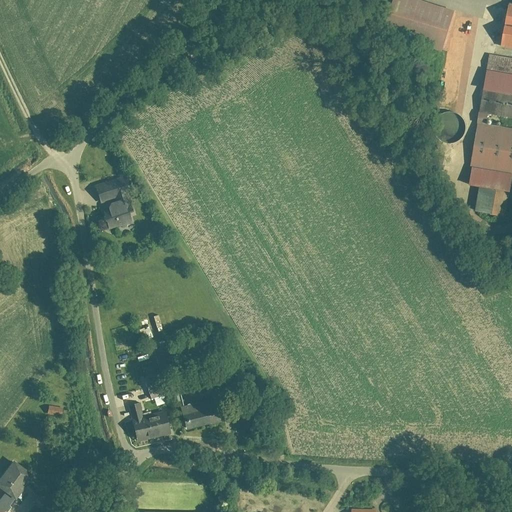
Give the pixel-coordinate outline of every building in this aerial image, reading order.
[(399,0),(392,28),(446,42),(455,9),(421,0),(399,0)] [(511,56),(493,54),(491,67),(511,70),(511,56)] [(487,89),(511,94),(511,76),(490,72),(487,89)] [(511,94),(487,89),(483,113),(511,118),(511,94)] [(458,113),(444,112),(442,133),(457,134),(458,113)] [(475,166),(511,172),(511,129),(482,124),(475,166)] [(511,172),(475,166),(472,186),(511,192),(511,172)] [(127,191),(130,190),(126,177),(96,186),(101,202),(116,198),(116,195),(127,191)] [(503,193),(485,190),(481,215),(499,218),(503,193)] [(110,228),(132,221),(129,212),(132,211),(127,191),(116,195),(116,198),(118,203),(111,205),(110,208),(110,210),(105,212),(110,228)] [(149,325),(140,330),(146,341),(155,336),(149,325)] [(146,377),(157,406),(166,402),(164,395),(167,394),(159,372),(146,377)] [(209,401),(182,408),(187,428),(210,422),(211,423),(223,420),(218,398),(209,401)] [(170,432),(165,412),(143,417),(139,402),(130,405),(138,440),(170,432)] [(49,413),(65,414),(65,407),(49,406),(49,413)] [(38,421),(35,432),(42,435),(45,423),(38,421)] [(0,483),(0,484),(19,499),(37,477),(17,462),(0,483)] [(243,511),(257,511),(257,500),(243,501),(243,511)]
